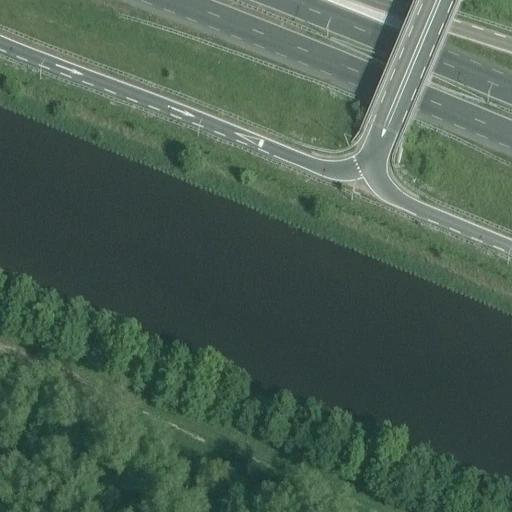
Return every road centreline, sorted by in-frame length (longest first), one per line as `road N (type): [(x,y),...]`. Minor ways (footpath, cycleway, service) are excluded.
road 1 (trunk): [(0,43),(313,167),(347,173),(372,161)]
road 2 (trunk): [(165,0),(511,138)]
road 3 (trunk): [(511,94),(284,0)]
road 4 (secondary): [(372,161),(440,0)]
road 5 (trunk): [(372,161),(395,198),(511,247)]
road 6 (trunk): [(511,48),(367,0)]
